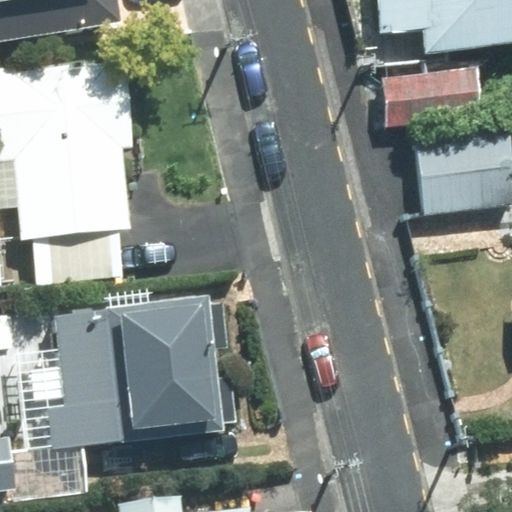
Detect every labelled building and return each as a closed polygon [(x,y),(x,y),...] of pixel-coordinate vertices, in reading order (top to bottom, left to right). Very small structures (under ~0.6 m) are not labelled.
[(0,0),(0,20),(69,0),(0,0)] [(511,0),(390,0),(394,56),(511,48),(511,0)] [(93,33),(0,53),(0,208),(12,263),(137,236),(93,33)] [(460,72),(378,80),(383,128),(465,120),(460,72)] [(420,217),(507,212),(502,135),(415,140),(420,217)] [(0,457),(221,429),(203,295),(0,321),(0,457)]
